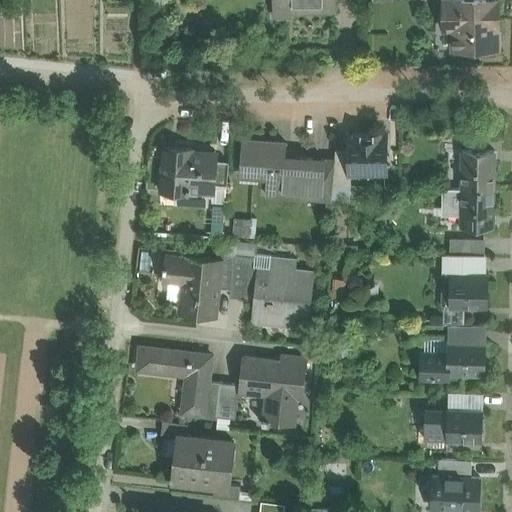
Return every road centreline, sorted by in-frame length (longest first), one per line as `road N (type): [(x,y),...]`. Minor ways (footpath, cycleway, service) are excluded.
road 1 (residential): [(0,62),(138,81),(511,93)]
road 2 (residential): [(116,324),(95,511)]
road 3 (residential): [(136,147),(116,324)]
road 4 (residential): [(116,324),(237,337)]
